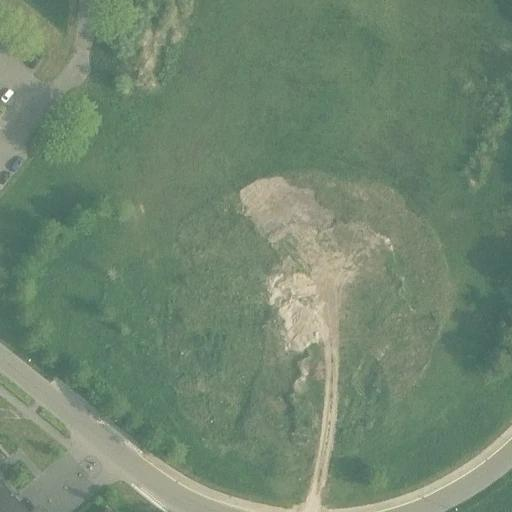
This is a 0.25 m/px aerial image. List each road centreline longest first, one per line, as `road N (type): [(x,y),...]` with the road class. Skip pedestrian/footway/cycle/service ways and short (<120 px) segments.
road 1 (unclassified): [(203,511),(123,461),(0,359)]
road 2 (unclassified): [(0,166),(81,60),(89,0)]
